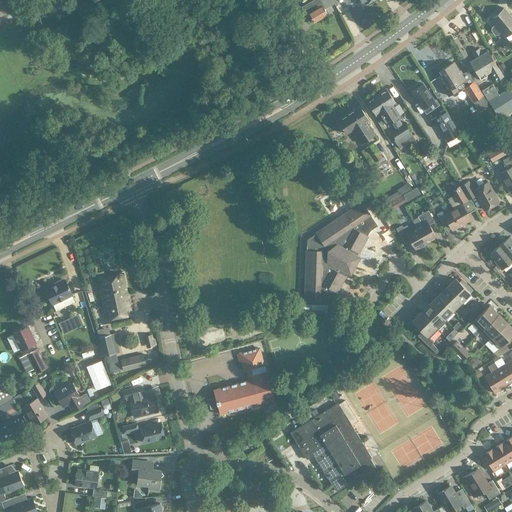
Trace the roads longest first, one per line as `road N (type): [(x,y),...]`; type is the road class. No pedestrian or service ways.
road 1 (residential): [(198,457),(130,186)]
road 2 (secondary): [(130,186),(316,86)]
road 3 (residential): [(383,511),(465,455),(480,425),(511,405)]
road 4 (secondary): [(0,250),(130,186)]
